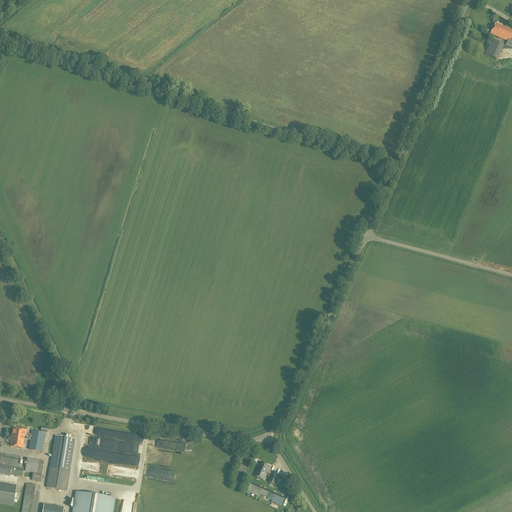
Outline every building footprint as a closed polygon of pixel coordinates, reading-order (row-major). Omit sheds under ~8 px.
[(511,36),(511,30),(505,28),(495,23),(491,34),(508,41),(510,42),(511,39),(511,36)] [(497,60),(503,44),(492,39),(485,54),(497,60)] [(28,440),(29,435),(26,434),(27,431),(13,429),(11,438),(12,438),(11,447),(22,449),(24,439),(28,440)] [(29,435),(28,440),(30,440),(29,450),(42,452),(46,434),(32,432),(31,435),(29,435)] [(67,491),(70,471),(75,439),(55,436),(50,468),(46,488),(67,491)] [(85,439),(84,446),(110,448),(110,446),(112,446),(113,442),(85,439)] [(22,477),(24,469),(19,468),(21,457),(0,453),(0,474),(10,476),(10,475),(22,477)] [(41,482),(44,462),(27,459),(25,471),(33,473),(32,481),(41,482)] [(265,476),(266,476),(269,478),(267,483),(275,486),(279,477),(271,473),(268,472),(270,466),(260,462),(253,476),(263,481),(265,476)] [(244,475),(247,469),(240,466),(238,465),(235,471),(238,472),(244,475)] [(0,503),(13,506),(16,486),(0,483),(0,503)] [(282,497),(251,483),(247,491),(258,496),(260,494),(272,500),(271,502),(279,505),(282,507),(285,498),(282,497)] [(35,511),(40,487),(27,485),(22,511),(35,511)] [(113,511),(116,498),(75,492),(71,511),(113,511)] [(121,511),(132,511),(136,495),(125,493),(121,511)]
